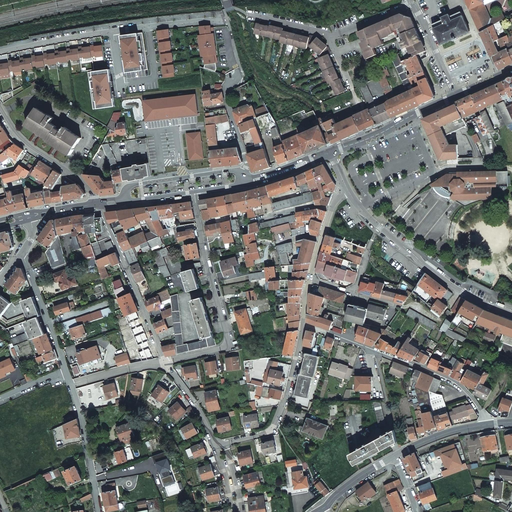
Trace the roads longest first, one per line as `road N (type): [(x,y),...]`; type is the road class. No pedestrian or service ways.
road 1 (residential): [(0,52),(227,19)]
road 2 (residential): [(193,191),(231,345),(165,361)]
road 3 (unclassified): [(487,425),(453,382),(303,323)]
road 4 (residential): [(97,204),(165,361)]
road 5 (residential): [(219,444),(272,430),(303,323)]
road 6 (tertiary): [(379,227),(442,280),(511,314)]
road 7 (residential): [(97,204),(82,178),(20,140),(0,112)]
road 8 (secondary): [(244,172),(138,184),(112,199)]
road 9 (secondary): [(454,96),(330,151)]
road 10 (residential): [(71,385),(98,511)]
road 11 (residential): [(20,255),(65,370)]
